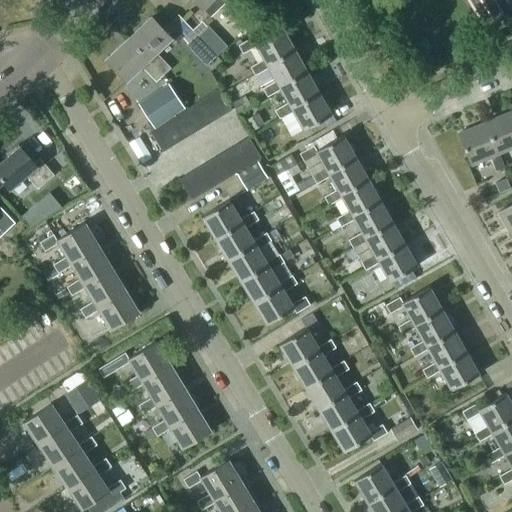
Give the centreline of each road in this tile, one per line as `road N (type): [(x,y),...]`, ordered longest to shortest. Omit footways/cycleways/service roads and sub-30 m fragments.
road 1 (residential): [(318,511),(39,47)]
road 2 (residential): [(511,328),(392,117)]
road 3 (residential): [(392,117),(324,0)]
road 4 (residential): [(392,117),(511,70)]
